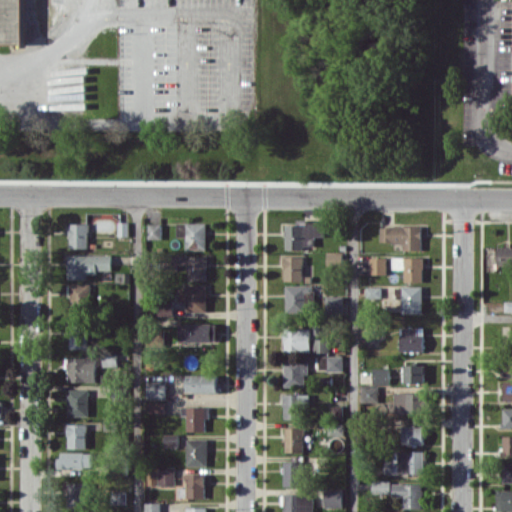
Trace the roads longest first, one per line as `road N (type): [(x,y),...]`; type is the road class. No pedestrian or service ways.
road 1 (tertiary): [(0,197),(511,200)]
road 2 (residential): [(31,198),(31,511)]
road 3 (residential): [(247,199),(245,511)]
road 4 (residential): [(464,200),(461,511)]
road 5 (residential): [(511,151),(487,140),(484,129),(485,0)]
